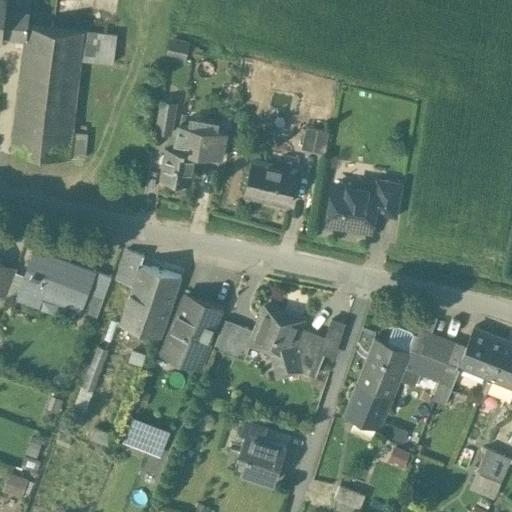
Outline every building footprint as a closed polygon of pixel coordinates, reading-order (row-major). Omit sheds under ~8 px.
[(6,0),(0,0),(0,41),(3,42),(3,37),(25,39),(26,27),(28,13),(6,10),(6,0)] [(116,36),(26,27),(25,39),(13,154),(70,160),(73,134),(80,62),(113,66),(116,36)] [(189,45),(170,42),(167,59),(186,63),(189,45)] [(178,102),(161,99),(155,132),(172,135),(178,102)] [(174,148),(197,154),(224,158),(228,131),(178,123),(174,148)] [(330,131),(307,125),(301,148),(325,153),(330,131)] [(87,136),(73,134),(70,160),(85,161),(87,136)] [(197,154),(174,148),(165,146),(160,177),(192,182),(197,154)] [(298,168),(253,157),(244,195),(289,206),(298,168)] [(403,183),(378,179),(376,193),(377,193),(374,213),(397,217),(403,183)] [(367,189),(348,185),(347,187),(334,184),(327,222),(341,224),(341,226),(356,228),(357,227),(371,229),(374,213),(377,193),(376,193),(367,191),(367,189)] [(142,255),(126,250),(116,278),(125,281),(132,284),(140,261),(142,255)] [(93,272),(38,252),(22,296),(37,301),(41,291),(80,306),(86,290),(93,272)] [(182,276),(140,261),(132,284),(119,323),(161,337),(182,276)] [(14,270),(3,266),(0,274),(0,293),(6,296),(16,269),(15,268),(14,270)] [(80,306),(77,314),(96,321),(105,297),(86,290),(80,306)] [(220,307),(185,293),(175,317),(162,350),(201,366),(210,343),(206,342),(220,307)] [(302,319),(265,305),(255,331),(250,342),(251,342),(272,351),(279,374),(299,368),(292,344),(299,327),(302,319)] [(255,331),(225,319),(214,346),(233,354),(239,340),(250,344),(251,342),(250,342),(255,331)] [(345,323),(332,319),(326,337),(323,344),(325,345),(336,349),(345,323)] [(511,340),(475,326),(466,349),(461,363),(511,383),(511,340)] [(326,337),(299,327),(292,344),(299,368),(314,375),(323,353),(322,352),(325,345),(323,344),(326,337)] [(418,331),(411,350),(411,351),(405,364),(428,373),(437,351),(442,340),(418,331)] [(373,336),(355,381),(392,397),(405,364),(411,351),(411,350),(373,336)] [(454,345),(442,340),(437,351),(449,356),(454,345)] [(109,348),(97,344),(73,407),(85,412),(109,348)] [(449,356),(440,378),(454,383),(461,363),(466,349),(454,345),(449,356)] [(449,356),(437,351),(428,373),(440,378),(449,356)] [(454,383),(440,378),(433,397),(446,402),(454,383)] [(392,397),(355,381),(343,410),(355,414),(367,419),(381,425),(392,397)] [(367,419),(355,414),(350,426),(363,431),(367,419)] [(265,425),(242,418),(238,431),(244,433),(245,431),(261,437),(265,425)] [(381,431),(403,438),(407,427),(385,419),(381,431)] [(162,428),(143,421),(138,435),(157,442),(162,428)] [(111,432),(93,426),(90,436),(108,443),(111,432)] [(261,437),(245,431),(244,433),(238,452),(245,454),(239,471),(270,481),(278,457),(274,455),(278,443),(261,437)] [(511,458),(487,447),(476,472),(501,483),(511,458)] [(31,479),(9,472),(3,490),(25,498),(31,479)] [(501,483),(476,472),(469,489),(493,499),(501,483)] [(365,495),(339,484),(334,497),(335,497),(339,498),(355,505),(360,507),(365,495)] [(351,511),(355,505),(339,498),(335,509),(336,509),(343,511),(351,511)]
